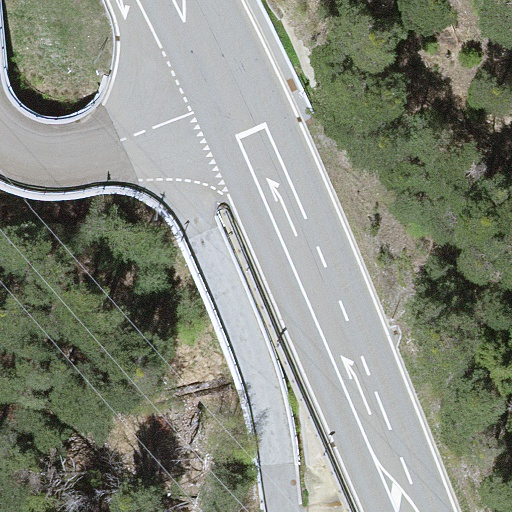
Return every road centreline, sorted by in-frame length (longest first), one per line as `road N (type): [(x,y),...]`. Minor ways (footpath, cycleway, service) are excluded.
road 1 (primary): [(228,94),(408,511)]
road 2 (tertiary): [(0,136),(30,152),(63,155),(228,94)]
